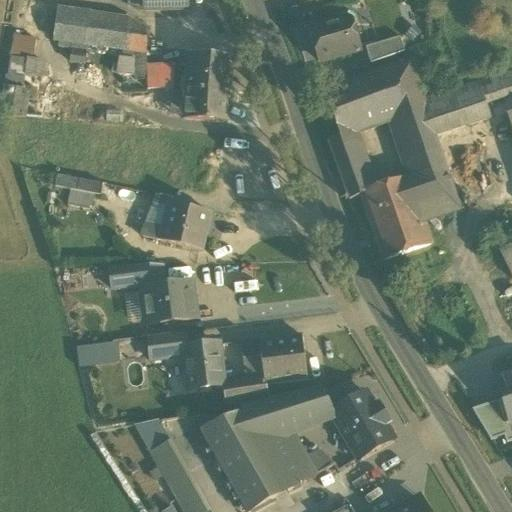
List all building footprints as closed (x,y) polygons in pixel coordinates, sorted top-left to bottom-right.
[(186,0),(143,0),(144,12),(187,11),(186,0)] [(52,41),(120,51),(127,52),(147,51),(144,29),(129,18),(127,29),(102,26),(103,15),(56,8),(52,41)] [(102,26),(127,29),(129,18),(103,15),(102,26)] [(310,29),(320,63),(360,51),(353,29),(355,25),(354,20),(345,15),(339,16),(337,20),(310,29)] [(13,36),(10,58),(26,60),(26,59),(32,60),(36,40),(13,36)] [(365,49),(370,65),(404,53),(399,38),(365,49)] [(87,54),(71,51),(69,64),(85,67),(87,54)] [(116,75),(123,77),(135,78),(146,78),(146,66),(147,55),(147,51),(127,52),(120,51),(116,75)] [(184,88),(190,89),(229,92),(231,61),(187,57),(184,88)] [(21,89),(23,77),(26,60),(10,58),(5,87),(21,89)] [(26,59),(26,60),(23,77),(43,80),(46,62),(32,60),(26,59)] [(389,123),(405,118),(426,111),(423,102),(409,62),(323,92),(339,137),(340,140),(350,136),(389,123)] [(147,90),(177,89),(176,64),(146,66),(146,78),(147,90)] [(460,106),(469,126),(485,120),(480,104),(511,93),(511,87),(508,75),(454,92),(460,106)] [(147,90),(146,78),(135,78),(123,77),(123,92),(147,90)] [(0,117),(25,121),(29,97),(20,96),(21,89),(5,87),(0,117)] [(227,121),(229,92),(190,89),(187,118),(227,121)] [(426,111),(435,137),(469,126),(454,92),(423,102),(426,111)] [(435,137),(426,111),(405,118),(413,144),(435,137)] [(405,118),(389,123),(402,163),(440,153),(435,137),(413,144),(405,118)] [(354,149),(350,136),(340,140),(339,137),(328,141),(333,156),(354,149)] [(354,149),(333,156),(338,170),(359,163),(354,149)] [(393,183),(403,210),(417,206),(418,208),(455,195),(440,153),(402,163),(407,178),(393,183)] [(338,170),(349,201),(361,196),(360,194),(375,189),(363,162),(359,163),(338,170)] [(94,196),(100,197),(103,185),(57,176),(55,188),(70,191),(94,196)] [(361,196),(382,261),(430,246),(423,225),(418,208),(417,206),(403,210),(393,183),(375,189),(360,194),(361,196)] [(91,208),(94,196),(70,191),(68,203),(91,208)] [(157,196),(140,237),(142,238),(159,242),(168,203),(169,199),(172,199),(172,198),(158,195),(157,196)] [(418,208),(423,225),(461,212),(455,195),(418,208)] [(159,242),(201,252),(210,213),(199,211),(168,203),(159,242)] [(491,228),(501,251),(511,245),(511,238),(511,236),(505,222),(491,228)] [(511,245),(501,251),(498,252),(511,282),(511,245)] [(163,267),(134,268),(110,268),(113,292),(136,289),(137,295),(143,294),(143,293),(165,290),(164,287),(166,287),(163,267)] [(147,322),(147,326),(195,320),(190,284),(166,287),(164,287),(165,290),(143,293),(143,294),(147,322)] [(147,322),(143,294),(137,295),(124,296),(127,325),(147,322)] [(148,338),(151,362),(185,357),(184,349),(186,349),(184,334),(148,338)] [(264,377),(265,386),(267,386),(268,385),(306,381),(301,336),(259,341),(261,355),(264,377)] [(243,343),(245,357),(261,355),(259,341),(243,343)] [(76,349),(79,368),(116,363),(114,344),(76,349)] [(185,357),(190,391),(223,387),(222,384),(223,384),(218,345),(186,349),(184,349),(185,357)] [(264,377),(261,355),(245,357),(247,380),(264,377)] [(511,375),(495,382),(501,400),(510,425),(511,425),(511,424),(511,375)] [(223,387),(226,406),(269,399),(267,386),(265,386),(264,377),(247,380),(223,384),(222,384),(223,387)] [(244,413),(263,444),(293,432),(332,416),(331,414),(332,413),(320,389),(241,409),(243,413),(244,413)] [(332,416),(358,461),(393,440),(384,425),(387,423),(378,407),(374,409),(365,394),(332,413),(331,414),(332,416)] [(510,425),(501,400),(473,410),(491,441),(504,437),(506,444),(511,442),(511,428),(511,425),(510,425)] [(246,511),(253,511),(290,491),(263,444),(244,413),(243,413),(202,433),(246,511)] [(134,427),(151,456),(168,446),(155,423),(134,427)] [(305,455),(293,432),(263,444),(290,491),(316,476),(305,455)] [(205,511),(168,446),(151,456),(183,511),(205,511)] [(305,455),(316,476),(328,469),(318,449),(305,455)]
